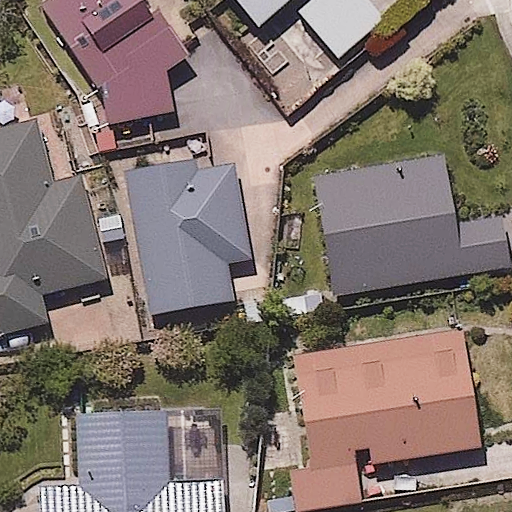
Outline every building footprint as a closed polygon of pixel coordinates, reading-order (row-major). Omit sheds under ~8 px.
[(42,0),(40,1),(108,103),(113,123),(178,107),(167,63),(216,31),(195,0),(42,0)] [(236,0),(263,32),(298,2),(347,60),(401,14),(389,0),(236,0)] [(0,329),(57,318),(51,290),(116,276),(95,177),(57,185),(42,116),(0,124),(0,329)] [(197,157),(121,169),(144,319),(236,305),(230,263),(256,260),(240,163),(199,170),(197,157)] [(335,299),(510,274),(500,207),(460,213),(453,164),(319,183),(335,299)] [(464,322),(297,345),(313,460),(284,464),(290,511),(369,501),(364,460),(481,444),(464,322)] [(46,511),(234,511),(233,472),(178,474),(176,405),(85,409),(88,481),(45,483),(46,511)]
